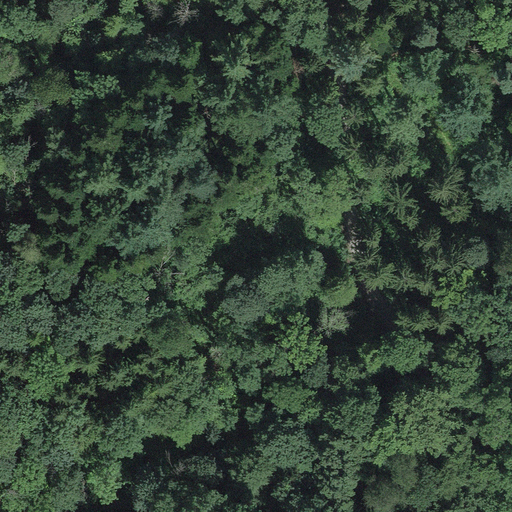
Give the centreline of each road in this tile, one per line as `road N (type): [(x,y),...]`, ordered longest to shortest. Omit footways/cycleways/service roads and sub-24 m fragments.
road 1 (track): [(311,0),(346,149),(351,230),(385,315),(491,414),(511,458)]
road 2 (track): [(327,0),(361,26),(451,154),(511,212)]
